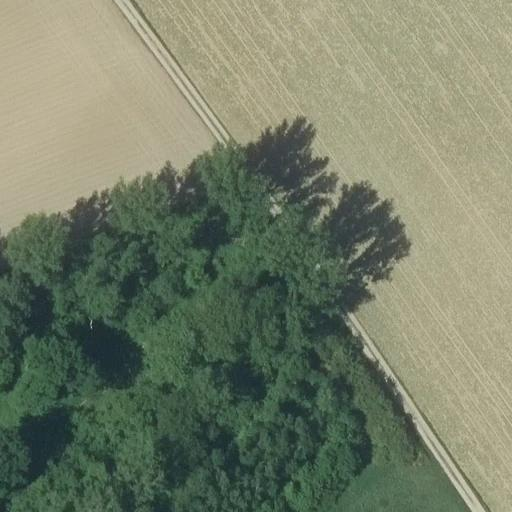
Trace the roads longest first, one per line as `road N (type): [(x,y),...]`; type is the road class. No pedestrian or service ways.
road 1 (track): [(296,259),(115,0)]
road 2 (track): [(474,511),(296,259)]
